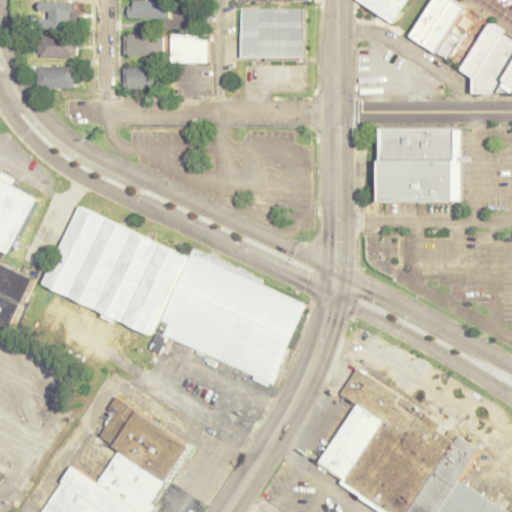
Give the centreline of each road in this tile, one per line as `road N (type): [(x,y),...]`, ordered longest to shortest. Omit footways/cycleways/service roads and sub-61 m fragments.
road 1 (secondary): [(511,369),(334,271),(77,149),(34,111),(0,25)]
road 2 (secondary): [(0,97),(58,167),(427,347),(511,399)]
road 3 (residential): [(68,113),(511,110)]
road 4 (secondary): [(224,511),(309,371),(334,271)]
road 5 (secondary): [(334,271),(336,112)]
